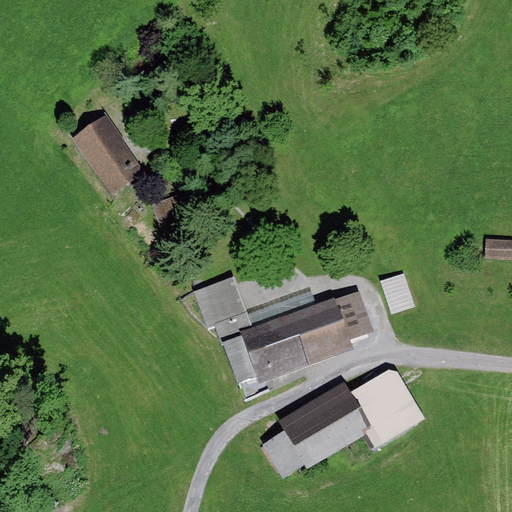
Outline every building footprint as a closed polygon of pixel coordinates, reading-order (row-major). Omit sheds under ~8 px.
[(110,119),(74,143),(111,198),(147,174),(110,119)] [(175,199),(151,208),(163,240),(187,231),(175,199)] [(511,243),(487,242),(486,261),(511,262),(511,243)] [(405,276),(380,284),(392,317),(416,309),(405,276)] [(250,319),(234,278),(193,294),(207,332),(215,329),(222,345),(255,333),(250,319)] [(313,295),(250,319),(255,333),(318,309),(313,295)] [(359,296),(336,304),(352,344),(375,336),(359,296)] [(255,333),(222,345),(238,388),(255,381),(259,389),(355,353),(352,344),(336,304),(335,302),(318,309),(255,333)] [(388,374),(352,396),(376,435),(383,448),(426,423),(398,376),(388,374)] [(346,386),(280,425),(286,435),(262,449),(282,483),(304,470),(307,476),(376,435),(352,396),(346,386)]
